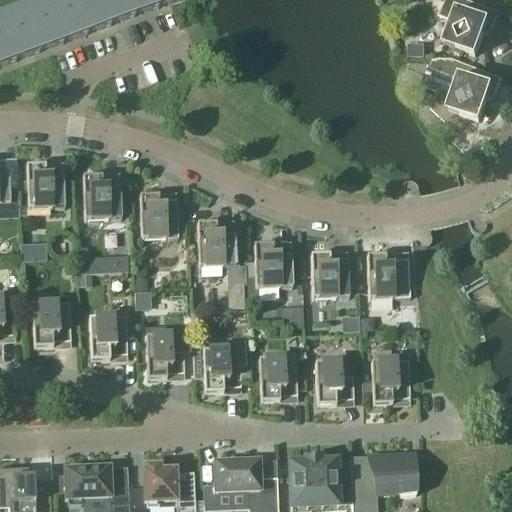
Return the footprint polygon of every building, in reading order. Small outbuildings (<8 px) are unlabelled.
[(0,69),(170,6),(182,1),(181,0),(32,0),(0,12),(0,69)] [(492,30),(498,17),(463,2),(458,0),(447,0),(440,19),(452,24),(444,46),(475,58),(484,38),(488,28),(492,30)] [(151,35),(162,31),(158,17),(146,20),(151,35)] [(433,63),(427,79),(456,90),(456,91),(447,112),(479,124),(487,104),(488,104),(492,94),(496,95),(501,82),(452,63),(434,61),(433,63)] [(0,208),(10,208),(9,192),(17,191),(16,163),(0,163),(0,208)] [(45,174),(45,170),(26,170),(26,185),(26,196),(27,214),(64,212),(63,174),(45,174)] [(101,186),(101,181),(82,182),(84,225),(121,223),(119,185),(101,186)] [(26,185),(18,185),(18,196),(26,196),(26,185)] [(158,205),(158,200),(139,201),(141,244),(178,242),(176,204),(158,205)] [(215,228),(196,229),(198,272),(200,272),(201,281),(221,280),(221,271),(235,270),(238,270),(238,253),(234,253),(234,232),(216,233),(215,228)] [(342,240),(340,230),(320,234),(322,244),(342,240)] [(255,281),(245,281),(245,290),(246,302),(256,302),(255,293),(280,292),(292,291),(291,276),(290,253),(273,254),(272,249),(253,250),(255,281)] [(329,259),(310,260),(312,303),(348,302),(347,263),(329,264),(329,259)] [(385,265),(385,260),(366,261),(368,304),(410,302),(408,264),(385,265)] [(127,261),(103,261),(103,277),(127,276),(127,261)] [(69,265),(69,277),(83,277),(83,265),(69,265)] [(90,279),(77,280),(77,290),(90,290),(90,279)] [(136,296),(148,296),(147,283),(135,284),(136,296)] [(230,311),(243,311),(243,290),(230,290),(230,311)] [(0,340),(15,340),(13,302),(0,302),(0,340)] [(34,352),(53,352),(52,347),(70,346),(69,308),(32,309),(34,352)] [(289,328),(302,328),(302,312),(289,312),(289,328)] [(200,316),(190,316),(191,327),(200,327),(200,316)] [(90,366),(109,365),(109,360),(127,359),(125,321),(88,323),(90,366)] [(147,384),(166,384),(166,379),(184,378),(183,358),(189,358),(188,332),(146,333),(146,341),(145,341),(147,384)] [(300,363),(319,364),(320,343),(301,343),(300,363)] [(203,350),(192,351),(193,383),(203,383),(204,398),(223,397),(223,393),(240,392),(240,373),(245,372),(243,345),(238,346),(226,346),(227,354),(203,355),(203,350)] [(281,363),(258,364),(260,407),(279,406),(279,401),(297,400),(296,378),(295,358),(280,358),(281,363)] [(372,410),(391,409),(391,404),(409,403),(407,365),(370,367),(372,410)] [(340,382),(339,366),(314,368),(316,411),(335,410),(335,405),(353,404),(352,381),(340,382)] [(414,459),(350,461),(350,469),(352,498),(351,498),(352,506),(351,511),(376,511),(376,502),(376,497),(399,496),(399,499),(415,499),(414,459)] [(304,466),(288,467),(290,503),(290,511),(310,511),(345,510),(344,507),(352,506),(351,498),(352,498),(350,469),(337,469),(337,465),(321,465),(321,463),(304,463),(304,466)] [(215,490),(202,490),(203,510),(215,509),(215,497),(247,496),(247,511),(277,511),(277,504),(277,483),(259,483),(259,466),(214,467),(215,490)] [(159,475),(159,470),(145,470),(145,475),(143,475),(144,507),(147,507),(147,511),(176,511),(175,511),(194,511),(193,479),(175,480),(175,474),(159,475)] [(128,511),(126,471),(63,474),(63,475),(64,475),(65,503),(65,504),(109,502),(109,511),(128,511)] [(16,476),(0,476),(0,511),(50,511),(50,487),(34,488),(33,482),(27,482),(27,475),(16,476)]
